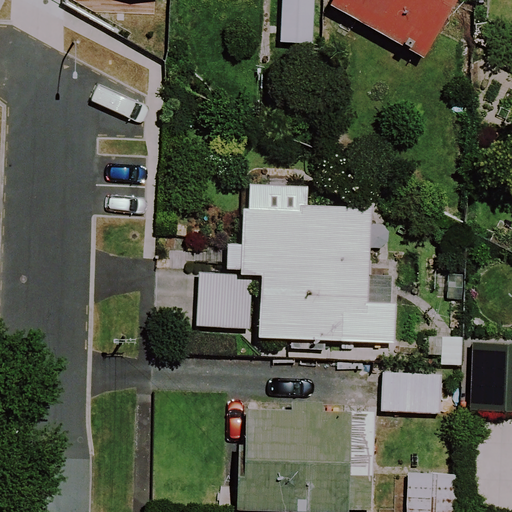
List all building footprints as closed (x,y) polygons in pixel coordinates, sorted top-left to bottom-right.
[(315,0),(284,0),(280,43),(311,46),(315,0)] [(454,0),(336,0),(332,9),(423,58),(454,0)] [(226,243),(225,272),(262,274),(259,337),(397,342),(399,304),(367,302),(371,210),(305,207),(306,187),(246,184),(243,243),(226,243)] [(511,329),(475,329),(474,410),(511,410),(511,329)] [(440,414),(442,369),(384,367),(382,411),(440,414)] [(370,511),(373,511),(376,412),(247,408),(244,508),(370,511)] [(456,511),(460,478),(409,472),(404,511),(456,511)]
